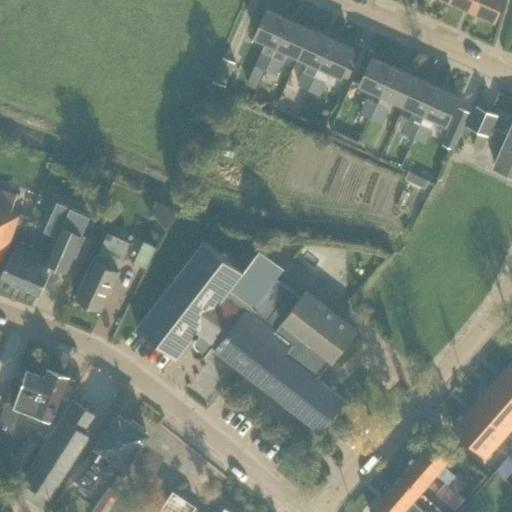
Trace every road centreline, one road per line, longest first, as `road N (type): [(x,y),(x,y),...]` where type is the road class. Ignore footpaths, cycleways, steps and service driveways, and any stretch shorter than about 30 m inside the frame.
road 1 (unclassified): [(301,511),(142,378),(94,347),(0,311)]
road 2 (residential): [(326,511),(511,291)]
road 3 (residential): [(511,75),(344,0)]
